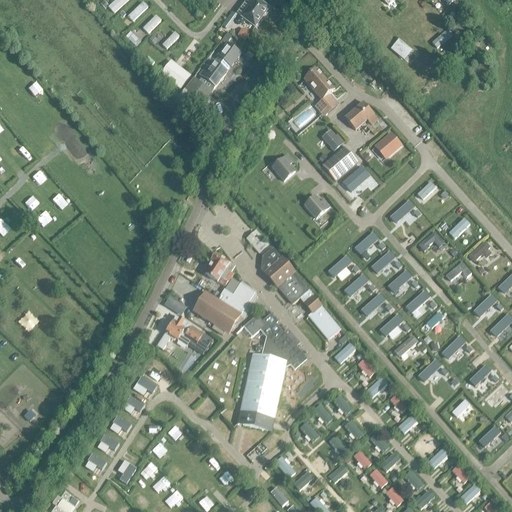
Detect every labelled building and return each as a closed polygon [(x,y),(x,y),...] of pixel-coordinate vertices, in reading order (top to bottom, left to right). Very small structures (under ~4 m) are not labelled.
[(238,19),(255,30),(267,13),(252,0),(238,19)] [(219,28),(225,32),(237,17),(231,12),(219,28)] [(251,34),(244,28),(239,34),(246,40),(251,34)] [(441,53),(456,41),(452,36),(437,49),(441,53)] [(180,91),(190,78),(167,59),(156,72),(180,91)] [(215,89),(227,73),(216,65),(213,68),(211,67),(208,72),(210,73),(204,80),(215,89)] [(304,82),(322,102),(335,92),(317,71),(304,82)] [(193,80),(178,99),(180,101),(196,113),(211,94),(193,80)] [(336,110),(327,100),(315,109),(323,121),(336,110)] [(369,122),(373,126),(379,121),(375,116),(365,104),(347,120),(357,132),(369,122)] [(334,139),(329,133),(320,141),(333,155),(343,146),(336,137),(334,139)] [(400,147),(391,136),(374,150),(384,162),(400,147)] [(324,167),(336,182),(359,164),(346,148),(324,167)] [(272,169),(284,184),(296,173),(290,166),(293,163),(287,156),(272,169)] [(361,169),(343,184),(351,194),(369,178),(361,169)] [(431,185),(414,201),(418,205),(435,190),(431,185)] [(324,201),(321,204),(315,197),(304,207),(316,221),(331,208),(324,201)] [(465,222),(450,236),(455,241),(470,227),(465,222)] [(419,247),(424,254),(430,249),(429,248),(434,244),(439,250),(445,245),(435,233),(419,247)] [(485,243),(469,258),(474,264),(482,256),(486,261),(492,255),(488,251),(490,249),(485,243)] [(450,254),(457,261),(460,257),(458,254),(457,255),(453,250),(450,254)] [(228,284),(229,285),(235,276),(232,274),(235,269),(216,257),(213,257),(210,261),(211,265),(205,276),(225,288),(228,284)] [(462,264),(446,278),(450,283),(462,273),(467,279),(471,275),(462,264)] [(337,328),(291,277),(278,289),(292,305),(297,301),(313,319),(303,329),(318,346),(337,328)] [(226,291),(233,296),(239,287),(231,282),(226,291)] [(225,333),(229,335),(254,296),(240,287),(233,297),(225,292),(217,304),(205,296),(195,313),(215,326),(213,331),(223,337),(225,333)] [(437,314),(425,326),(429,330),(432,327),(434,329),(437,326),(435,324),(441,318),(437,314)] [(307,361),(295,348),(299,345),(294,339),(291,343),(275,325),(277,323),(271,316),(263,323),(258,317),(257,317),(244,329),(252,338),(261,330),(265,335),(296,370),(307,361)] [(196,348),(203,336),(191,328),(191,329),(187,326),(188,326),(177,319),(174,325),(173,324),(166,335),(178,343),(178,342),(187,348),(190,344),(196,348)] [(412,338),(394,353),(400,359),(411,350),(412,351),(416,348),(415,346),(417,344),(412,338)] [(207,346),(211,349),(216,343),(213,340),(207,346)] [(427,350),(422,345),(420,344),(417,346),(419,348),(417,350),(421,355),(423,353),(425,355),(428,352),(426,350),(427,350)] [(340,366),(356,351),(350,345),(334,359),(340,366)] [(286,363),(253,356),(238,426),(271,433),(286,363)] [(369,380),(376,374),(364,361),(358,367),(369,380)] [(487,372),(477,381),(481,385),(491,376),(487,372)] [(372,400),(388,386),(382,379),(366,394),(372,400)] [(502,386),(487,400),(492,405),(507,391),(502,386)] [(402,415),(408,409),(397,396),(390,402),(402,415)] [(333,403),(346,418),(353,412),(340,397),(333,403)] [(465,402),(452,414),(457,419),(470,406),(465,402)] [(313,412),(326,427),(333,421),(320,407),(313,412)] [(117,421),(122,427),(129,426),(132,419),(127,413),(119,414),(117,421)] [(404,436),(420,421),(414,415),(398,429),(404,436)] [(344,428),(357,443),(364,437),(351,422),(344,428)] [(300,430),(313,445),(320,439),(307,424),(300,430)] [(496,428),(479,444),(485,449),(501,433),(496,428)] [(106,438),(111,443),(118,442),(121,435),(116,429),(108,431),(106,438)] [(370,441),(383,455),(390,449),(376,435),(370,441)] [(329,443),(342,458),(349,452),(336,437),(329,443)] [(95,452),(99,458),(107,458),(110,452),(106,445),(99,445),(95,452)] [(434,471),(450,456),(444,450),(428,464),(434,471)] [(372,466),(360,452),(354,458),(365,471),(372,466)] [(386,474),(401,461),(395,454),(380,467),(386,474)] [(275,464),(289,480),(296,474),(282,458),(275,464)] [(85,462),(83,470),(88,475),(95,473),(97,466),(92,461),(85,462)] [(334,485),(349,473),(344,466),(329,479),(334,485)] [(464,486),(470,480),(459,467),(452,473),(464,486)] [(388,484),(376,471),(370,477),(381,490),(388,484)] [(299,493),(314,480),(308,473),(294,486),(299,493)] [(418,493),(424,487),(411,473),(405,479),(418,493)] [(466,506),(482,492),(476,485),(460,500),(466,506)] [(397,509),(404,503),(393,490),(386,495),(397,509)] [(429,492),(415,505),(420,511),(435,499),(429,492)] [(73,511),(80,503),(66,493),(61,499),(58,497),(52,504),(56,507),(52,511),(73,511)] [(310,505),(316,511),(328,511),(317,499),(310,505)]
